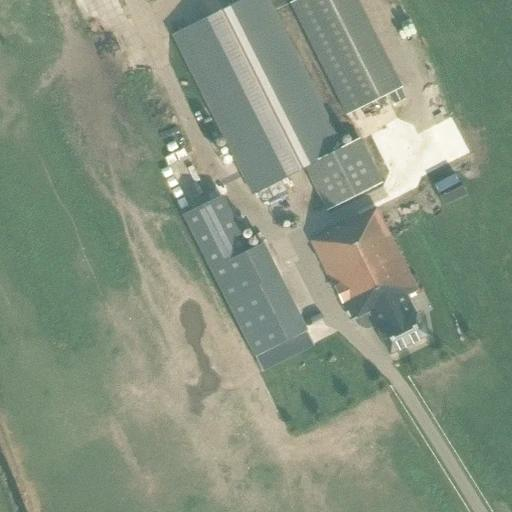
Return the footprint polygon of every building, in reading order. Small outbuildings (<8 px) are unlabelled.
[(305,167),(341,148),(266,0),(242,0),(174,35),(254,193),(305,167)] [(346,115),(401,88),(356,0),(297,0),(291,3),(346,115)] [(341,148),(305,167),(327,210),(381,183),(359,139),(341,148)] [(250,248),(223,194),(184,214),(256,355),(307,329),(262,242),(250,248)] [(426,335),(407,296),(417,291),(376,208),(310,241),(351,321),(354,319),(355,321),(358,324),(361,327),(365,328),(369,328),(375,326),(389,354),(426,335)]
